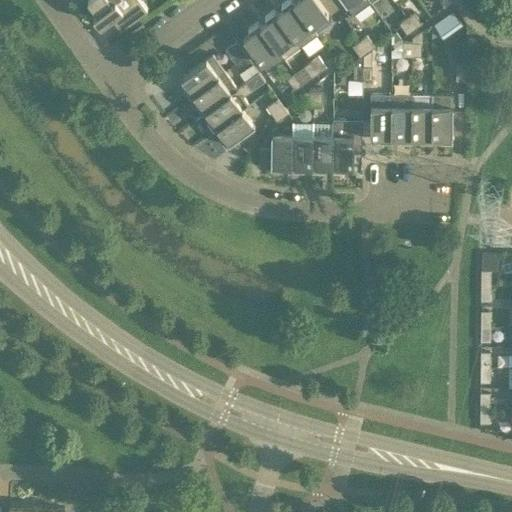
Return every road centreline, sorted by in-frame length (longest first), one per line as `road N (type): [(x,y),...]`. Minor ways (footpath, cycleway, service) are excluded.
road 1 (residential): [(454,177),(412,177),(363,213),(249,204),(169,163),(105,77)]
road 2 (secondary): [(278,428),(193,396),(98,335),(0,252)]
road 3 (secondary): [(511,484),(278,428)]
road 4 (residential): [(105,77),(214,0)]
